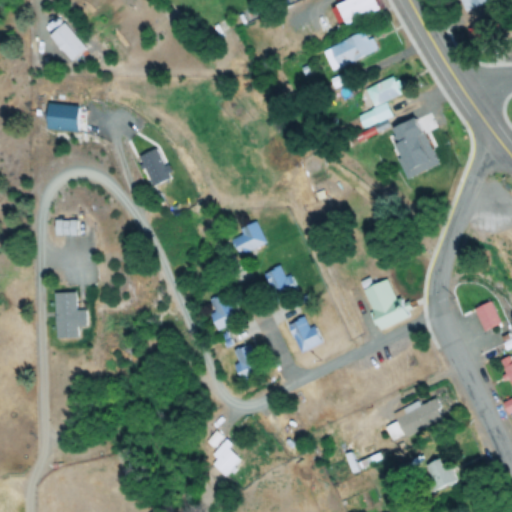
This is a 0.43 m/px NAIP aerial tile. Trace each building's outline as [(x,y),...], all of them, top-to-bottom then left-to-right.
[(349,0),(374,0),(382,15),(346,33),(334,8),(349,0)] [(455,0),(461,12),(487,0),(455,0)] [(64,25),(84,50),(68,63),(48,39),(64,25)] [(365,30),(376,53),(333,74),(322,52),(365,30)] [(499,30),(509,31),(508,43),(499,43),(499,30)] [(479,40),(491,35),(495,44),(483,50),(479,40)] [(362,91),(371,107),(364,111),(374,128),(392,118),(385,104),(402,95),(390,75),(362,91)] [(46,104),(77,106),(75,133),(44,131),(46,104)] [(416,117),(435,162),(399,178),(379,134),(416,117)] [(152,149),(166,180),(146,189),(132,158),(152,149)] [(253,222),(263,244),(235,257),(228,241),(239,236),(236,230),(253,222)] [(50,223),(73,223),(73,239),(50,239),(50,223)] [(276,267),(281,277),(287,275),(296,294),(273,305),(259,275),(276,267)] [(373,310),(363,286),(389,275),(399,298),(405,296),(407,300),(410,298),(414,307),(411,309),(413,313),(381,327),(373,310)] [(223,293),(237,324),(215,334),(207,317),(212,315),(205,301),(223,293)] [(50,296),(51,341),(74,341),(73,330),(83,330),(82,312),(71,312),(71,296),(50,296)] [(487,303),(497,327),(479,335),(468,311),(487,303)] [(300,319),(306,330),(313,327),(321,344),(299,354),(285,326),(300,319)] [(232,351),(247,345),(255,364),(248,367),(252,375),(236,382),(231,368),(238,365),(232,351)] [(511,362),(511,393),(509,395),(493,363),(505,357),(508,364),(511,362)] [(511,399),(511,400),(511,412),(504,416),(498,405),(511,399)] [(431,400),(441,426),(390,447),(379,421),(431,400)] [(223,439),(208,456),(213,460),(208,465),(223,478),(237,462),(226,452),(231,447),(223,439)] [(438,460),(443,472),(448,470),(454,484),(431,493),(420,467),(438,460)]
